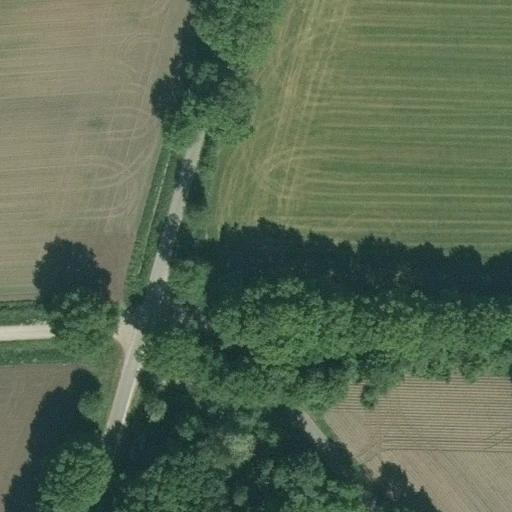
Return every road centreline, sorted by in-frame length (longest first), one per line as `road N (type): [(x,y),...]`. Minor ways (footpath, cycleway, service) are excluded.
road 1 (residential): [(142,327),(185,112),(220,0)]
road 2 (residential): [(228,325),(511,329)]
road 3 (residential): [(228,325),(378,511)]
road 4 (residential): [(93,511),(142,327)]
road 5 (track): [(142,327),(0,335)]
